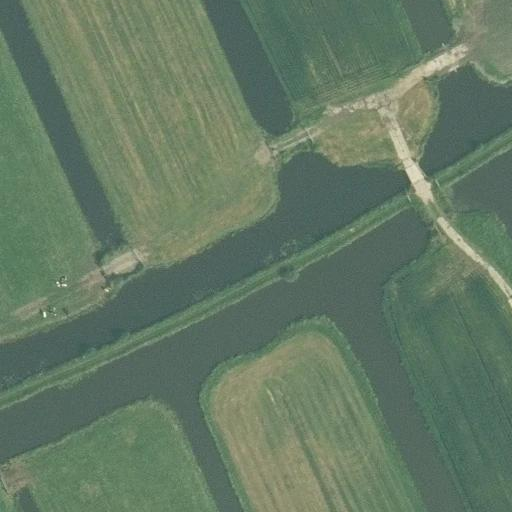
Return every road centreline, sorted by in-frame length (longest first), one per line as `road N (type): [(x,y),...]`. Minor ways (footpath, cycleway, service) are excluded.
road 1 (track): [(381,97),(420,190),(511,294)]
road 2 (track): [(267,155),(468,48)]
